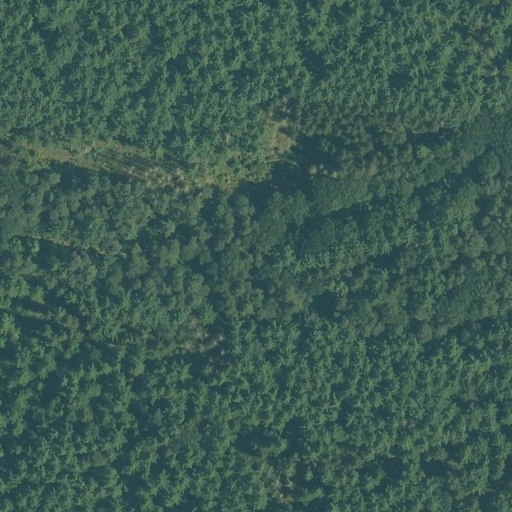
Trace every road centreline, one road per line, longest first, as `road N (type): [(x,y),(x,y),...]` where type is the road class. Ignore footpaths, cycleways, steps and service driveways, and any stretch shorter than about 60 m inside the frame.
road 1 (track): [(0,234),(448,315)]
road 2 (track): [(511,115),(486,140),(478,209),(455,259),(448,315)]
road 3 (track): [(431,511),(448,315)]
